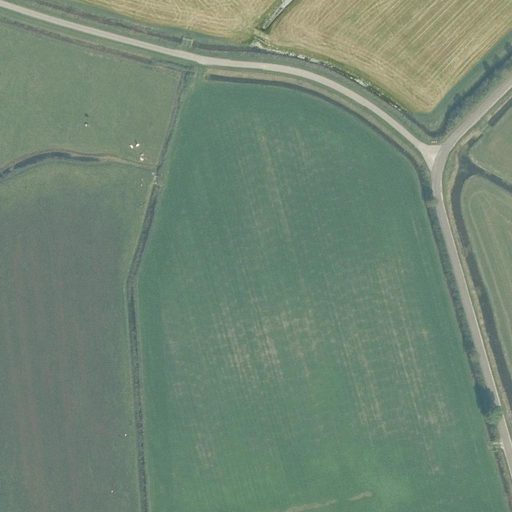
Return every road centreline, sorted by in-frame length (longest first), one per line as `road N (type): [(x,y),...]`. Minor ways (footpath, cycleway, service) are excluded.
road 1 (unclassified): [(441,159),(320,79),(172,53),(0,3)]
road 2 (unclassified): [(511,464),(439,209),(441,159)]
